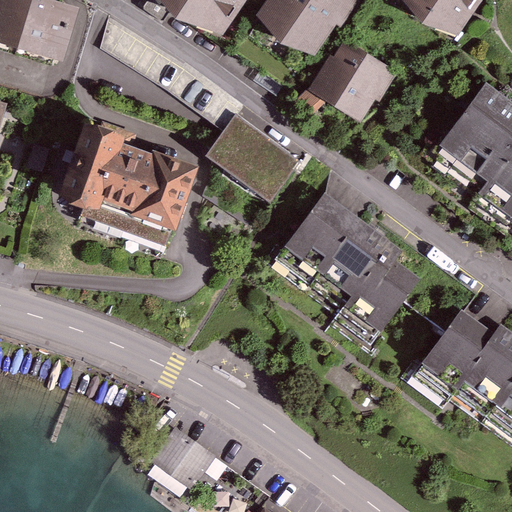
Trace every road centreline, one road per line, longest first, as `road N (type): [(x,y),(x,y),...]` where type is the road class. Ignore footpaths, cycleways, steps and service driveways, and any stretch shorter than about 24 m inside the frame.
road 1 (residential): [(100,0),(511,286)]
road 2 (secondary): [(377,511),(212,396),(84,335),(0,309)]
